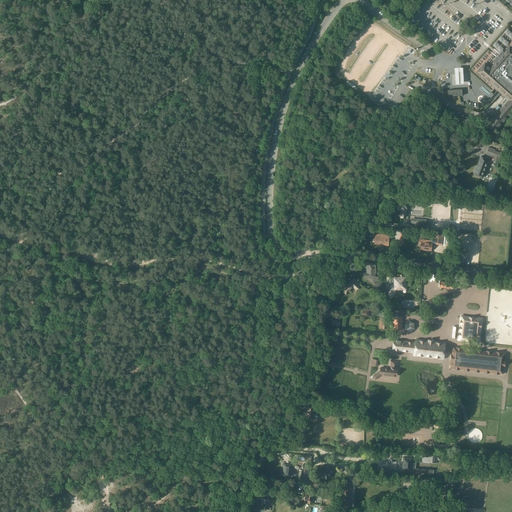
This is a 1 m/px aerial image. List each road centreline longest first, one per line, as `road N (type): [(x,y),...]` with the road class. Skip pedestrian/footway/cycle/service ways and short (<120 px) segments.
road 1 (unclassified): [(352,255),(279,246),(268,209),(281,113),(309,48),(343,0)]
road 2 (track): [(352,255),(238,511)]
road 3 (track): [(267,276),(201,257),(107,262),(0,232)]
road 4 (unknown): [(281,414),(255,398),(246,407),(182,397),(113,417),(80,444)]
road 5 (unclassified): [(456,107),(429,89),(448,61),(370,7)]
road 6 (unclassified): [(511,272),(352,255)]
road 7 (unknown): [(34,511),(48,477),(46,439),(0,377)]
road 8 (unknown): [(255,398),(280,319),(267,276)]
